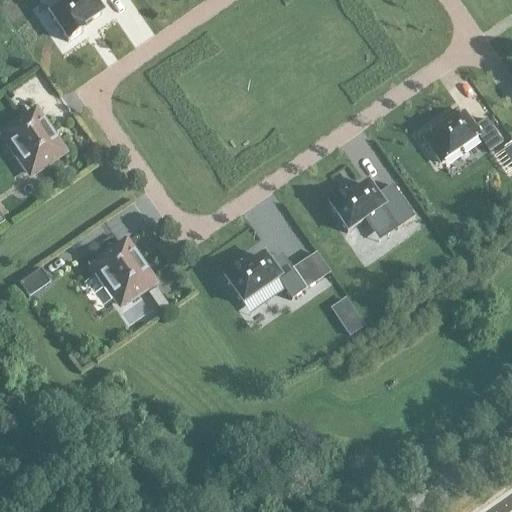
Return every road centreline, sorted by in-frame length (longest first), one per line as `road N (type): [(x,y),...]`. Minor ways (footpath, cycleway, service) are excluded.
road 1 (residential): [(220,0),(88,91),(179,228),(202,231),(477,42)]
road 2 (tertiary): [(408,511),(511,437)]
